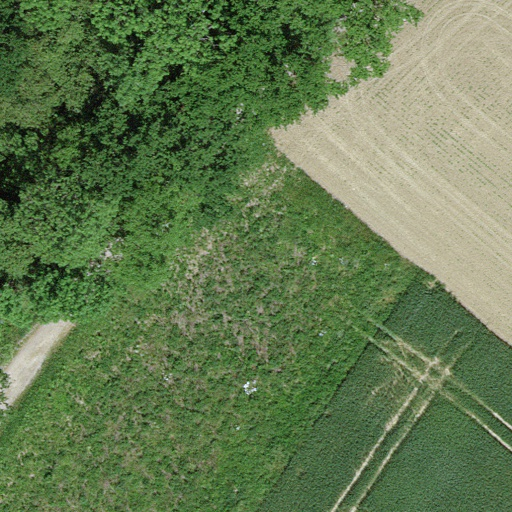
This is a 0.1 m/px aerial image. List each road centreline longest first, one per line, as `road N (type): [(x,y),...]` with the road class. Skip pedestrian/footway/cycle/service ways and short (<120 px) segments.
road 1 (track): [(0,412),(198,163)]
road 2 (track): [(0,11),(198,163)]
road 3 (track): [(198,163),(370,0)]
